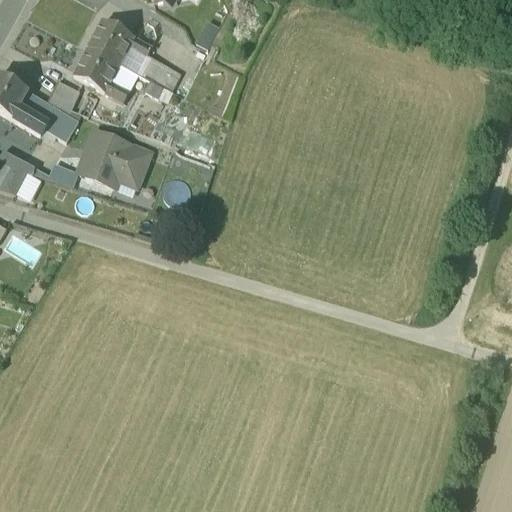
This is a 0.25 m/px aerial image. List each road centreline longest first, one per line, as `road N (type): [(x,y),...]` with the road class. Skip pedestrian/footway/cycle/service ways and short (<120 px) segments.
road 1 (track): [(71,230),(447,345)]
road 2 (track): [(447,345),(511,131)]
road 3 (track): [(462,511),(508,363)]
